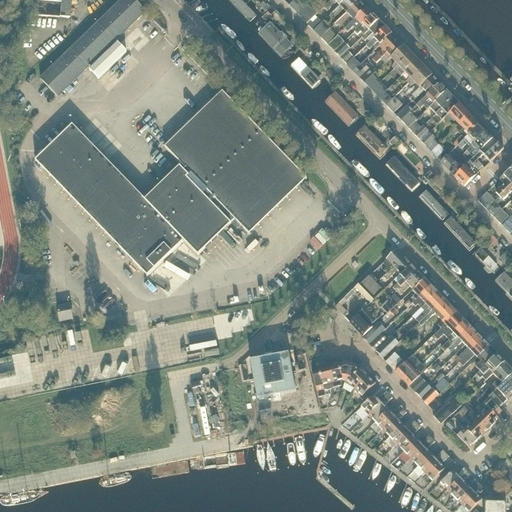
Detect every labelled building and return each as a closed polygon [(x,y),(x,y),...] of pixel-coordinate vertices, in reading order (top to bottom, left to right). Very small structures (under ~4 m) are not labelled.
[(70,0),(69,0),(4,0),(19,15),(69,19),(70,0)] [(98,59),(107,51),(146,13),(134,0),(123,0),(41,79),(58,97),(98,59)] [(299,16),(308,7),(301,0),(295,0),(290,6),(299,16)] [(340,7),(346,0),(332,0),(322,10),(325,14),(336,3),(340,7)] [(347,14),(360,1),(359,0),(346,0),(340,7),(331,15),(334,19),(343,10),(347,14)] [(360,1),(347,14),(337,23),(340,27),(350,17),(354,21),(367,8),(360,1)] [(268,5),(267,6),(264,3),(261,6),(266,12),(271,7),(268,5)] [(272,16),(276,11),(272,7),(268,12),(272,16)] [(316,16),(317,15),(308,7),(299,16),(307,24),(316,16)] [(357,31),(361,26),(373,15),(367,8),(354,21),(348,26),(351,30),(354,27),(357,31)] [(364,36),(369,31),(379,21),(373,15),(361,26),(357,31),(354,33),(357,36),(361,33),(364,36)] [(314,31),(323,23),(316,16),(307,24),(314,31)] [(321,39),(331,29),(324,21),(323,23),(314,31),(321,39)] [(375,37),(386,28),(379,21),(369,31),(364,36),(362,38),(365,42),(373,34),(375,37)] [(382,44),(392,34),(386,28),(375,37),(366,46),(369,50),(379,41),(382,44)] [(328,46),(338,36),(331,29),(321,39),(328,46)] [(390,59),(391,58),(403,46),(392,34),(382,44),(380,46),(383,49),(374,58),(378,62),(386,54),(390,59)] [(345,43),(345,42),(338,36),(328,46),(335,53),(341,47),(345,43)] [(108,52),(107,51),(98,59),(99,61),(90,70),(99,80),(127,52),(118,43),(108,52)] [(346,53),(347,51),(350,49),(345,43),(341,47),(346,53)] [(411,54),(404,46),(403,46),(391,58),(395,62),(392,67),(394,69),(411,54)] [(183,50),(218,87),(221,84),(186,47),(183,50)] [(347,51),(346,53),(341,47),(335,53),(346,64),(352,57),(347,51)] [(402,77),(405,73),(418,61),(411,54),(394,69),(402,77)] [(409,84),(425,69),(418,61),(405,73),(410,77),(407,82),(409,84)] [(364,83),(373,75),(374,74),(370,69),(366,74),(360,79),(364,83)] [(420,88),(433,76),(425,69),(409,84),(411,86),(416,84),(420,88)] [(362,70),(357,75),(360,79),(366,74),(362,70)] [(373,75),(364,83),(372,91),(376,87),(381,83),(373,75)] [(428,95),(440,84),(433,76),(420,88),(413,96),(416,99),(425,91),(428,95)] [(431,107),(437,101),(447,91),(440,84),(428,95),(413,110),(416,114),(427,103),(431,107)] [(379,99),(385,93),(388,90),(383,86),(379,90),(376,87),(372,91),(379,99)] [(346,97),(352,91),(348,87),(342,92),(346,97)] [(436,114),(438,113),(453,98),(447,91),(437,101),(431,107),(430,108),(436,114)] [(73,125),(42,155),(36,161),(36,162),(37,162),(43,168),(43,169),(44,169),(50,175),(50,176),(51,176),(57,183),(58,183),(64,190),(64,191),(64,190),(71,197),(71,198),(78,204),(78,205),(85,211),(85,212),(92,218),(92,219),(99,226),(98,226),(99,226),(106,233),(105,233),(105,234),(106,234),(113,240),(112,240),(112,241),(113,241),(119,247),(119,248),(120,248),(126,254),(126,255),(127,255),(133,262),(134,262),(140,269),(140,270),(141,270),(147,276),(147,277),(148,277),(184,242),(198,256),(235,220),(249,235),(250,235),(250,234),(259,225),(260,225),(268,216),(269,216),(269,215),(278,207),(279,207),(279,206),(287,198),(288,198),(288,197),(297,189),(298,189),(298,188),(306,180),(307,180),(307,179),(223,92),(222,92),(222,93),(213,101),(212,101),(213,102),(204,110),(203,110),(203,111),(194,119),(194,120),(185,128),(184,128),(184,129),(175,138),(175,139),(166,147),(165,147),(165,148),(182,165),(180,167),(160,186),(162,189),(159,193),(156,190),(145,201),(143,198),(143,197),(142,197),(136,191),(136,190),(135,190),(129,184),(129,183),(128,183),(122,177),(122,176),(121,176),(115,169),(108,162),(108,161),(101,155),(101,154),(94,148),(94,147),(87,141),(87,140),(80,133),(73,126),(74,126),(74,125),(73,125)] [(386,106),(393,100),(385,93),(379,99),(386,106)] [(398,109),(402,105),(395,98),(393,100),(386,106),(394,114),(398,109)] [(440,123),(445,119),(448,116),(460,104),(453,98),(438,113),(436,114),(439,117),(437,119),(440,123)] [(459,125),(470,115),(460,104),(448,116),(445,119),(449,122),(453,121),(455,122),(456,121),(459,125)] [(410,112),(412,110),(409,107),(398,118),(401,121),(406,116),(410,112)] [(411,126),(415,122),(417,120),(410,112),(406,116),(401,121),(409,129),(411,126)] [(468,137),(480,125),(470,115),(459,125),(469,135),(467,136),(468,137)] [(411,126),(409,129),(415,135),(421,129),(415,122),(411,126)] [(470,148),(475,144),(487,132),(480,125),(468,137),(465,139),(460,144),(458,146),(462,149),(467,145),(470,148)] [(479,154),(483,149),(494,140),(487,132),(475,144),(470,148),(467,151),(471,155),(476,150),(479,154)] [(431,152),(438,145),(433,140),(435,138),(431,133),(428,137),(432,141),(426,147),(431,152)] [(460,144),(465,139),(462,135),(457,140),(460,144)] [(490,163),(504,150),(494,140),(483,149),(479,154),(470,162),(475,167),(478,171),(483,167),(478,161),(483,156),(490,163)] [(441,162),(446,157),(449,155),(445,151),(442,154),(437,158),(441,162)] [(453,165),(457,161),(450,153),(449,155),(446,157),(441,162),(451,173),(456,168),(453,165)] [(457,161),(453,165),(456,168),(458,166),(462,170),(464,168),(457,161)] [(462,170),(455,177),(460,182),(474,168),(475,167),(470,162),(464,168),(462,170)] [(455,177),(462,170),(458,166),(456,168),(451,173),(455,177)] [(474,168),(460,182),(465,187),(479,174),(474,168)] [(511,168),(500,180),(505,185),(496,193),(500,197),(511,184),(511,168)] [(429,175),(431,172),(430,171),(424,177),(432,186),(435,183),(433,180),(436,177),(434,175),(432,177),(429,175)] [(511,184),(500,197),(503,200),(511,192),(511,184)] [(486,210),(494,202),(495,201),(487,193),(478,202),(486,210)] [(494,218),(502,211),(494,202),(486,210),(494,218)] [(509,217),(502,211),(494,218),(501,225),(509,217)] [(511,232),(511,217),(502,226),(510,234),(511,232)] [(498,244),(493,238),(492,238),(488,242),(493,248),(498,244)] [(387,274),(404,258),(397,251),(383,264),(387,268),(384,271),(387,274)] [(401,274),(411,265),(404,258),(387,274),(384,277),(387,281),(398,271),(401,274)] [(397,292),(418,272),(411,265),(401,274),(400,276),(403,279),(393,288),(397,292)] [(376,271),(373,274),(379,281),(383,277),(376,271)] [(411,292),(425,279),(418,272),(397,292),(401,296),(408,289),(411,292)] [(376,284),(369,277),(360,286),(367,293),(376,284)] [(408,309),(413,304),(431,286),(425,279),(411,292),(415,296),(405,305),(405,306),(408,309)] [(38,280),(28,282),(32,302),(42,300),(38,280)] [(383,291),(376,284),(367,293),(374,300),(383,291)] [(359,285),(355,288),(370,304),(374,300),(367,293),(360,286),(359,285)] [(431,286),(413,304),(416,307),(418,305),(422,309),(438,293),(431,286)] [(353,290),(336,308),(345,317),(348,314),(341,307),(355,293),(353,290)] [(444,300),(438,293),(422,309),(413,317),(420,324),(421,323),(444,300)] [(397,306),(390,299),(381,308),(387,314),(397,306)] [(439,318),(451,307),(444,300),(421,323),(423,326),(434,316),(435,314),(439,318)] [(73,320),(72,314),(70,305),(57,308),(58,313),(59,317),(60,322),(73,320)] [(457,314),(452,308),(451,307),(439,318),(443,322),(438,326),(441,329),(457,314)] [(363,338),(374,327),(360,313),(350,324),(363,338)] [(447,339),(451,335),(465,321),(459,315),(435,338),(439,342),(445,336),(447,339)] [(449,350),(449,349),(471,328),(465,321),(451,335),(447,339),(450,342),(445,346),(449,350)] [(370,345),(381,334),(374,327),(363,338),(370,345)] [(465,346),(477,334),(471,328),(449,349),(452,353),(463,343),(465,346)] [(382,346),(388,341),(381,334),(370,345),(377,352),(383,347),(382,346)] [(459,365),(462,362),(484,341),(477,334),(465,346),(468,349),(455,361),(459,365)] [(383,359),(395,348),(388,341),(382,346),(383,347),(377,352),(383,359)] [(478,358),(490,347),(484,341),(462,362),(459,365),(457,367),(459,370),(475,355),(478,358)] [(474,377),(498,355),(490,347),(478,358),(483,363),(472,374),(474,377)] [(434,350),(425,357),(429,362),(438,355),(434,350)] [(404,362),(400,358),(395,353),(386,362),(395,371),(404,362)] [(251,361),(258,399),(296,392),(289,354),(276,356),(276,355),(270,357),(251,361)] [(486,381),(494,374),(505,363),(498,355),(474,377),(473,379),(476,382),(480,379),(482,377),(486,381)] [(339,364),(338,362),(331,364),(331,365),(328,366),(334,388),(341,386),(343,380),(345,381),(351,363),(346,362),(339,364)] [(402,379),(413,369),(406,362),(396,372),(402,379)] [(368,377),(366,375),(367,375),(361,369),(360,370),(355,365),(351,363),(345,381),(348,382),(355,389),(368,377)] [(437,373),(441,369),(437,364),(432,369),(437,373)] [(511,375),(511,370),(507,365),(495,376),(499,380),(484,394),(487,397),(487,398),(488,397),(489,398),(494,393),(497,390),(511,375)] [(328,366),(326,366),(325,366),(318,367),(319,371),(315,372),(320,391),(324,390),(327,390),(331,389),(334,388),(328,366)] [(420,377),(414,370),(403,380),(410,387),(420,377)] [(440,383),(446,378),(442,374),(436,380),(440,383)] [(506,399),(511,393),(511,375),(497,390),(506,399)] [(371,379),(370,379),(368,377),(355,389),(362,397),(361,399),(364,402),(368,397),(365,394),(376,384),(371,379)] [(426,384),(420,377),(410,387),(416,393),(426,384)] [(433,390),(426,384),(416,393),(423,400),(433,390)] [(441,394),(445,390),(439,384),(435,388),(441,394)] [(433,390),(423,400),(428,406),(435,399),(438,396),(433,390)] [(494,393),(489,398),(499,409),(504,404),(494,393)] [(379,401),(380,401),(375,395),(361,408),(369,416),(382,403),(379,401)] [(388,404),(391,400),(388,397),(384,401),(369,416),(376,423),(389,410),(385,406),(387,403),(388,404)] [(452,415),(456,411),(459,408),(462,406),(453,397),(443,407),(436,414),(433,416),(441,425),(452,415)] [(502,412),(499,409),(489,398),(483,404),(487,408),(480,415),(492,427),(494,425),(495,426),(500,421),(497,417),(502,412)] [(436,414),(443,407),(435,399),(428,406),(436,414)] [(468,411),(463,406),(463,405),(462,406),(459,408),(465,415),(468,411)] [(462,418),(465,415),(459,408),(456,411),(462,418)] [(394,416),(394,415),(389,410),(376,423),(383,430),(396,418),(394,416)] [(402,419),(406,415),(403,412),(399,415),(396,418),(383,430),(390,438),(404,425),(399,420),(401,418),(402,419)] [(490,430),(492,427),(480,415),(472,422),(485,435),(490,430)] [(480,440),(485,435),(472,422),(465,429),(477,442),(479,440),(480,440)] [(408,431),(408,430),(404,425),(390,438),(397,445),(410,433),(408,431)] [(475,444),(477,442),(465,429),(457,436),(470,450),(476,444),(475,444)] [(413,434),(412,435),(410,433),(397,445),(404,452),(418,439),(413,434)] [(422,445),(423,445),(418,439),(404,452),(411,460),(424,447),(422,445)] [(427,449),(426,450),(424,447),(411,460),(418,467),(432,454),(427,449)] [(425,474),(445,456),(442,452),(438,456),(438,457),(436,459),(432,454),(418,467),(425,474)] [(444,463),(448,459),(445,456),(425,474),(433,482),(446,469),(441,464),(443,462),(444,463)] [(448,491),(467,472),(464,469),(460,473),(461,473),(459,476),(454,471),(440,483),(448,491)] [(466,479),(470,476),(467,472),(448,491),(455,498),(468,486),(464,481),(466,479)] [(462,506),(481,487),(478,484),(474,488),(475,488),(473,490),(468,486),(455,498),(462,506)] [(481,494),(484,490),(481,487),(462,506),(467,511),(470,511),(483,500),(477,495),(477,496),(475,494),(478,491),(481,494)] [(506,511),(507,504),(485,503),(485,511),(477,511),(476,511),(475,511),(506,511)]
